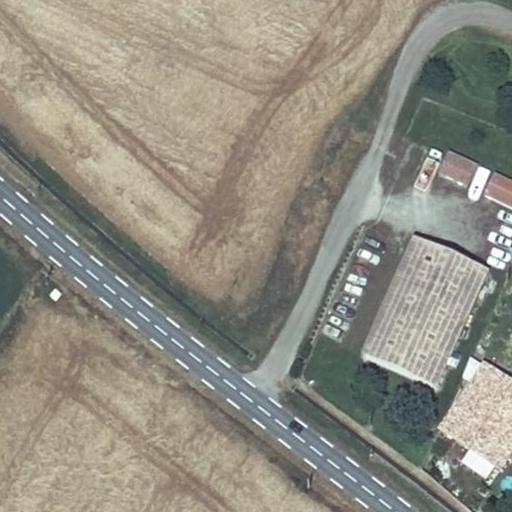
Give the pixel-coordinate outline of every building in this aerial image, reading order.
[(447,153),(436,178),(466,191),(478,167),(447,153)] [(511,183),(492,177),(483,202),(511,211),(511,183)] [(486,275),(414,242),(364,357),(437,389),(486,275)] [(484,370),(442,433),(470,452),(511,389),(484,370)] [(511,388),(511,389),(470,452),(499,471),(511,451),(511,388)] [(480,510),(482,511),(498,511),(509,498),(495,488),(480,510)]
